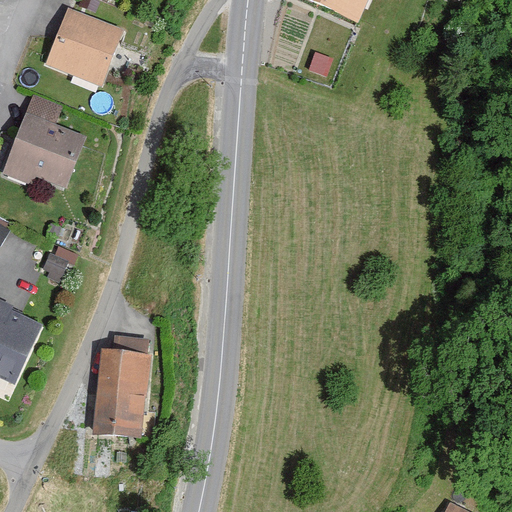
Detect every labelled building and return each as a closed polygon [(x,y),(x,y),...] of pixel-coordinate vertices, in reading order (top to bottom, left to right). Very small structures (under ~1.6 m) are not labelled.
[(315,0),(362,19),(369,0),(315,0)] [(68,8),(46,65),(102,87),(124,31),(68,8)] [(31,104),(7,163),(73,189),(96,130),(31,104)] [(45,273),(64,281),(76,251),(57,243),(45,273)] [(0,301),(0,394),(19,403),(53,324),(0,301)] [(102,351),(94,428),(148,433),(156,356),(102,351)] [(472,511),(451,501),(440,511),(472,511)]
